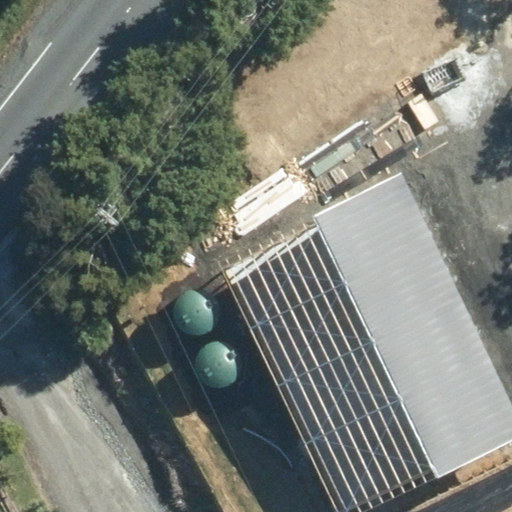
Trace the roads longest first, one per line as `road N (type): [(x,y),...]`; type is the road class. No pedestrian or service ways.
road 1 (unknown): [(0,269),(150,511)]
road 2 (tertiary): [(0,175),(138,0)]
